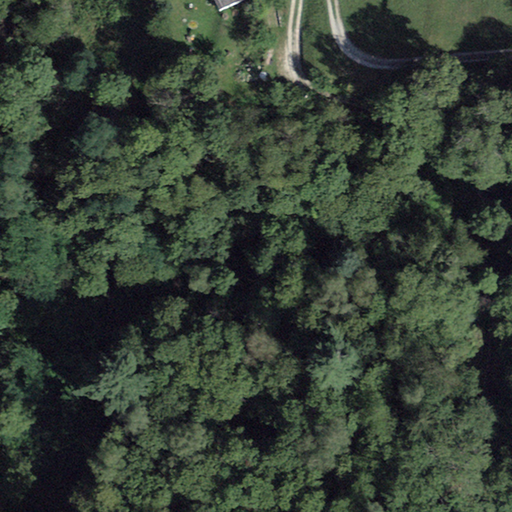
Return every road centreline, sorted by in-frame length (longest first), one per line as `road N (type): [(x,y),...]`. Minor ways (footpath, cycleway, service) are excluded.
road 1 (track): [(297,0),(295,69),(306,87),(464,153),(504,195),(511,225)]
road 2 (track): [(511,229),(479,477),(482,511)]
